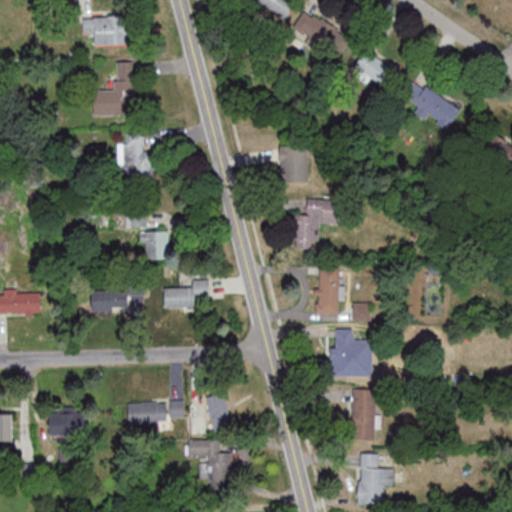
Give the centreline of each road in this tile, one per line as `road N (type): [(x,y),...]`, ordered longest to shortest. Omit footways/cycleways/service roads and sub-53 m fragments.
road 1 (tertiary): [(309,511),(179,0)]
road 2 (residential): [(270,351),(0,359)]
